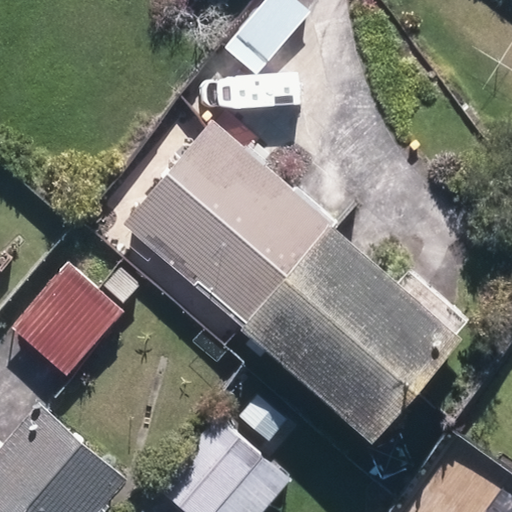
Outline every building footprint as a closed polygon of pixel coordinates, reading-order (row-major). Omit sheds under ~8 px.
[(265,0),(225,50),(257,76),(309,11),(294,0),(265,0)] [(245,331),(335,231),(215,124),(126,226),(245,331)] [(335,231),(245,331),(375,446),(465,346),(335,231)] [(13,330),(69,379),(126,313),(71,265),(13,330)] [(0,448),(0,511),(101,511),(126,483),(36,406),(0,448)] [(261,511),(290,480),(217,417),(157,485),(187,511),(261,511)]
